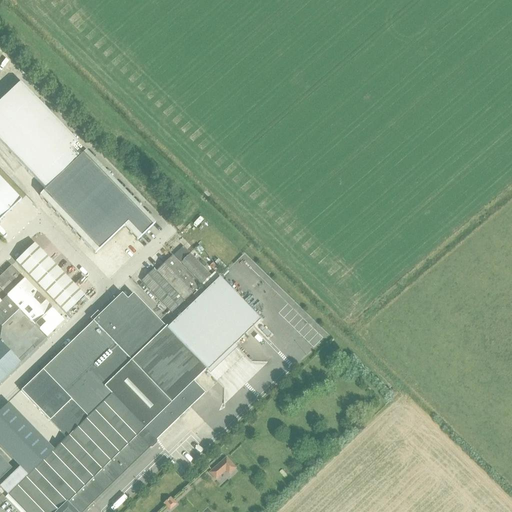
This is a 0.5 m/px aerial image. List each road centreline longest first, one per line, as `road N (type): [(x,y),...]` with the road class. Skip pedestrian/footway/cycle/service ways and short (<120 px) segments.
road 1 (unclassified): [(0,394),(106,291)]
road 2 (unclassified): [(0,258),(32,227),(45,227),(106,291)]
